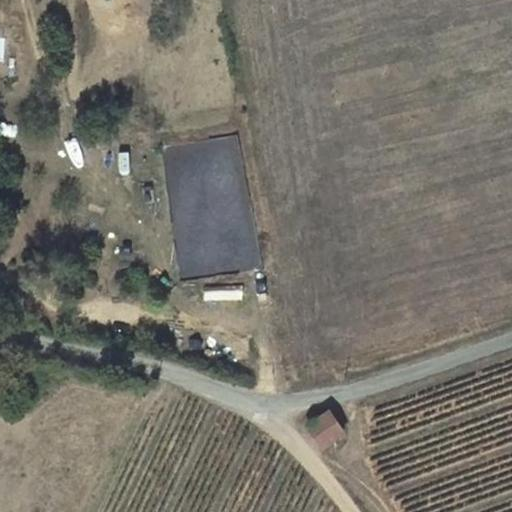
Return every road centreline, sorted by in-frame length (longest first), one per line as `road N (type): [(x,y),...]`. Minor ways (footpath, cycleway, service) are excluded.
road 1 (unclassified): [(0,334),(151,365),(267,404),(365,390),(511,340)]
road 2 (track): [(349,511),(267,404)]
